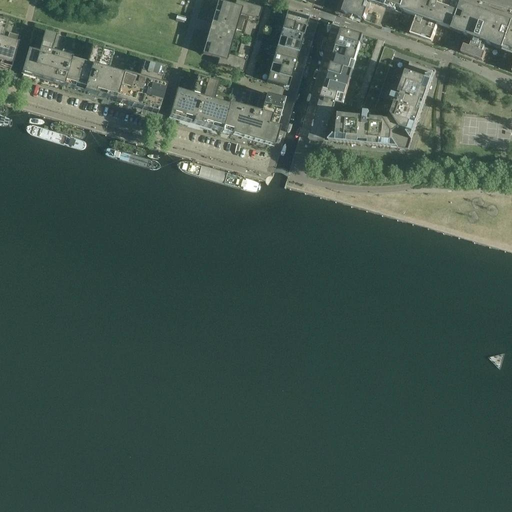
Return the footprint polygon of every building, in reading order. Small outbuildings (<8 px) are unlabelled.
[(402,12),(406,0),(348,0),(343,14),(365,22),(369,11),(365,10),(368,2),(370,2),(370,3),(402,14),(402,12)] [(504,51),(511,28),(511,23),(502,19),(501,20),(493,17),(494,16),(482,12),(482,13),(474,10),(474,9),(466,6),(463,5),(462,5),(448,0),(406,0),(402,12),(417,18),(415,25),(414,25),(411,35),(432,42),(436,32),(438,25),(453,30),(452,32),(457,34),(464,37),(464,36),(469,38),(469,39),(470,39),(467,47),(464,46),(461,53),(483,61),(486,53),(483,52),(485,45),(504,51)] [(243,73),(262,9),(262,8),(236,1),(234,6),(217,2),(211,23),(208,34),(202,55),(219,59),(217,65),(243,73)] [(269,17),(272,8),(265,7),(263,15),(269,17)] [(366,21),(376,24),(380,12),(371,9),(366,21)] [(305,28),(308,19),(286,13),(284,21),(305,28)] [(186,20),(185,19),(185,18),(177,15),(175,21),(184,24),(184,22),(185,22),(186,20)] [(267,26),(269,17),(263,15),(260,24),(267,26)] [(18,45),(2,40),(8,21),(0,19),(0,68),(10,71),(10,70),(10,71),(18,45)] [(303,36),(305,28),(284,21),(281,30),(303,36)] [(264,35),(267,26),(260,24),(258,33),(264,35)] [(300,45),(303,36),(281,30),(279,39),(300,45)] [(361,45),(364,36),(342,30),(340,39),(361,45)] [(71,61),(72,59),(51,53),(56,36),(45,32),(44,33),(38,54),(28,51),(21,74),(64,87),(71,60),(71,61)] [(261,43),(264,35),(258,33),(255,42),(261,43)] [(298,54),(300,45),(279,39),(276,48),(298,54)] [(359,54),(361,45),(340,39),(337,47),(359,54)] [(381,51),(384,42),(378,40),(375,49),(381,51)] [(259,52),(261,43),(255,42),(253,50),(259,52)] [(123,76),(122,75),(108,71),(113,52),(91,46),(86,65),(71,61),(71,60),(64,87),(115,102),(123,76)] [(356,62),(359,54),(337,47),(334,56),(356,62)] [(295,63),(298,54),(276,48),(274,56),(295,63)] [(375,111),(394,57),(396,51),(385,48),(366,103),(364,102),(363,102),(357,100),(354,109),(357,110),(363,110),(375,111)] [(62,54),(72,57),(74,52),(64,49),(62,54)] [(378,60),(381,51),(375,49),(372,57),(378,60)] [(256,61),(259,52),(253,50),(250,59),(256,61)] [(293,71),(295,63),(274,56),(271,65),(293,71)] [(354,71),(356,62),(334,56),(332,65),(354,71)] [(375,68),(378,60),(372,57),(369,66),(375,68)] [(254,70),(256,61),(250,59),(247,68),(254,70)] [(158,114),(166,86),(164,86),(164,88),(156,85),(156,84),(160,85),(165,68),(143,61),(139,78),(123,73),(122,75),(123,76),(115,102),(158,114)] [(412,140),(423,111),(419,110),(421,104),(425,105),(433,82),(427,80),(427,78),(428,78),(434,76),(435,76),(436,72),(410,63),(399,95),(402,96),(399,105),(396,104),(390,121),(372,119),(371,122),(362,121),(362,118),(340,116),(343,106),(322,100),(310,141),(361,146),(362,143),(368,143),(367,146),(392,149),(393,142),(394,143),(398,149),(409,150),(410,146),(406,140),(406,138),(412,140)] [(290,80),(293,71),(271,65),(268,74),(290,80)] [(351,79),(354,71),(332,65),(329,73),(351,79)] [(372,77),(375,68),(369,66),(366,74),(372,77)] [(251,78),(254,70),(247,68),(245,77),(251,78)] [(349,88),(351,79),(329,73),(327,82),(349,88)] [(287,89),(290,80),(268,74),(266,83),(287,89)] [(369,85),(372,77),(366,74),(363,83),(369,85)] [(228,106),(214,102),(219,83),(197,77),(192,96),(176,91),(169,117),(221,132),(228,106)] [(346,97),(349,88),(327,82),(324,91),(346,97)] [(366,94),(369,85),(363,83),(360,91),(366,94)] [(343,106),(346,97),(324,91),(322,100),(343,106)] [(363,102),(364,102),(366,94),(360,91),(357,100),(363,102)] [(276,128),(284,101),(266,95),(260,114),(229,104),(228,106),(221,132),(273,148),(279,129),(276,128)] [(26,134),(27,135),(78,151),(79,151),(80,151),(81,151),(82,150),(83,149),(83,148),(84,147),(84,146),(84,145),(84,144),(83,144),(83,143),(82,142),(82,141),(81,141),(80,141),(31,124),(29,125),(28,125),(27,125),(26,125),(25,126),(24,126),(23,127),(22,128),(22,129),(23,130),(23,131),(24,132),(24,133),(25,133),(26,134)] [(107,146),(104,156),(153,171),(154,171),(155,171),(156,171),(157,171),(158,170),(159,170),(160,169),(161,168),(161,167),(160,165),(159,164),(159,163),(158,162),(157,161),(156,161),(154,160),(107,146)] [(185,175),(186,175),(253,194),(254,194),(255,195),(256,195),(257,195),(258,194),(259,194),(259,193),(260,193),(261,192),(261,191),(262,191),(262,190),(262,189),(261,188),(261,187),(261,186),(260,185),(259,184),(258,184),(258,183),(257,183),(189,163),(187,163),(186,163),(185,163),(183,163),(182,163),(181,164),(180,164),(178,165),(177,165),(178,167),(178,168),(179,169),(180,170),(180,171),(181,172),(182,173),(184,174),(185,175)]
